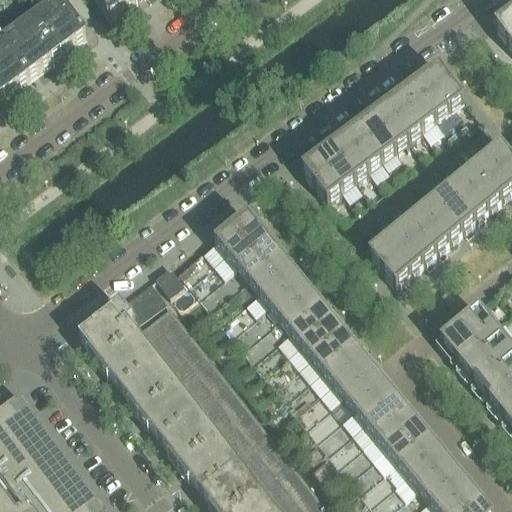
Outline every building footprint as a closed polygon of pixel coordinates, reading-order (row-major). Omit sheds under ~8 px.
[(145,2),(146,0),(91,0),(106,20),(105,20),(109,24),(110,24),(111,26),(135,8),(136,8),(136,9),(145,2)] [(62,63),(86,45),(85,42),(86,42),(82,37),(81,38),(60,10),(57,13),(58,14),(48,22),(17,45),(7,52),(6,50),(3,52),(29,87),(53,70),(54,70),(58,67),(62,64),(62,63)] [(511,29),(508,24),(495,35),(511,57),(511,29)] [(6,105),(29,87),(3,52),(0,54),(2,57),(0,57),(0,110),(1,109),(6,106),(5,105),(6,105)] [(465,110),(439,76),(425,87),(450,121),(465,110)] [(450,121),(425,87),(411,97),(437,131),(450,121)] [(437,131),(411,97),(398,107),(423,141),(437,131)] [(423,141),(398,107),(384,117),(410,151),(423,141)] [(410,151),(384,117),(371,127),(396,161),(410,151)] [(396,161),(371,127),(357,137),(383,171),(396,161)] [(471,139),(466,132),(461,136),(466,143),(471,139)] [(383,171),(357,137),(344,147),(369,181),(383,171)] [(491,145),(485,138),(480,142),(486,149),(491,145)] [(458,149),(452,142),(448,146),(453,153),(458,149)] [(369,181),(344,147),(330,157),(356,191),(369,181)] [(478,155),(473,148),(468,152),(474,159),(478,155)] [(444,159),(439,152),(434,156),(440,163),(444,159)] [(511,167),(502,155),(487,167),(511,196),(511,167)] [(356,191),(330,157),(317,167),(342,201),(356,191)] [(465,166),(460,159),(455,163),(461,170),(465,166)] [(431,169),(426,162),(421,166),(426,173),(431,169)] [(342,201),(317,167),(302,178),(328,212),(342,201)] [(511,201),(511,196),(487,167),(474,177),(501,210),(511,201)] [(452,177),(447,170),(442,174),(448,180),(452,177)] [(417,179),(412,172),(407,176),(413,183),(417,179)] [(474,177),(461,188),(488,221),(501,210),(474,177)] [(439,187),(434,180),(429,184),(435,191),(439,187)] [(404,190),(399,182),(394,186),(399,193),(404,190)] [(488,221),(461,188),(448,198),(475,231),(488,221)] [(426,198),(421,191),(416,195),(422,202),(426,198)] [(390,200),(385,192),(380,196),(386,203),(390,200)] [(475,231),(448,198),(435,209),(462,242),(475,231)] [(377,210),(372,202),(367,206),(372,213),(377,210)] [(413,209),(408,202),(403,205),(409,212),(413,209)] [(462,242),(435,209),(422,220),(449,253),(462,242)] [(364,220),(358,212),(353,216),(359,223),(364,220)] [(400,219),(395,212),(390,216),(396,223),(400,219)] [(449,253),(422,220),(409,230),(436,263),(449,253)] [(351,229),(346,222),(341,225),(346,232),(351,229)] [(387,230),(382,223),(377,227),(383,234),(387,230)] [(227,266),(260,239),(248,224),(215,251),(216,252),(227,266)] [(436,263),(409,230),(396,241),(423,274),(436,263)] [(374,241),(369,234),(364,237),(370,244),(374,241)] [(238,279),(271,252),(260,239),(227,266),(238,279)] [(423,274),(396,241),(383,252),(410,285),(423,274)] [(344,409),(333,396),(323,383),(312,370),(301,357),(291,344),(280,331),(269,318),(259,305),(248,292),(238,279),(227,266),(216,252),(179,282),(297,426),(367,511),(428,511),(418,500),(408,487),(397,474),(387,461),(376,448),(365,435),(355,422),(344,409)] [(248,292),(281,265),(271,252),(238,279),(248,292)] [(410,285),(383,252),(369,263),(396,296),(410,285)] [(259,305),(292,278),(281,265),(248,292),(259,305)] [(185,295),(176,284),(171,276),(156,287),(170,306),(185,295)] [(269,318),(302,291),(292,278),(259,305),(269,318)] [(167,311),(151,291),(143,297),(158,318),(167,311)] [(280,331),(313,304),(302,291),(269,318),(280,331)] [(158,318),(143,297),(132,305),(148,325),(158,318)] [(291,344),(324,317),(313,304),(280,331),(291,344)] [(148,325),(132,305),(122,312),(133,325),(132,326),(138,333),(148,325)] [(251,420),(211,368),(191,342),(171,316),(139,342),(129,328),(132,326),(122,312),(120,309),(119,310),(110,316),(109,317),(112,320),(90,337),(82,344),(80,345),(91,360),(120,397),(141,424),(181,475),(201,501),(239,471),(272,446),(251,420)] [(301,357),(334,330),(324,317),(291,344),(301,357)] [(496,337),(479,317),(460,333),(476,353),(496,337)] [(312,370),(345,343),(334,330),(301,357),(312,370)] [(476,353),(460,333),(440,349),(457,369),(476,353)] [(511,356),(496,337),(476,353),(491,372),(511,356)] [(323,383),(356,356),(345,343),(312,370),(323,383)] [(491,372),(476,353),(457,369),(472,388),(491,372)] [(333,396),(366,369),(356,356),(323,383),(333,396)] [(511,385),(511,357),(511,356),(491,372),(506,390),(511,385)] [(344,409),(377,382),(366,369),(333,396),(344,409)] [(506,390),(491,372),(472,388),(487,406),(506,390)] [(355,422),(388,395),(377,382),(344,409),(355,422)] [(511,416),(511,397),(506,390),(487,406),(502,425),(511,416)] [(365,435),(398,408),(388,395),(355,422),(365,435)] [(0,418),(0,511),(101,511),(97,506),(20,403),(0,418)] [(376,448),(409,421),(398,408),(365,435),(376,448)] [(511,416),(502,425),(511,436),(511,416)] [(387,461),(420,434),(409,421),(376,448),(387,461)] [(299,446),(289,433),(281,440),(291,452),(299,446)] [(397,474),(430,447),(420,434),(387,461),(397,474)] [(324,511),(292,471),(272,446),(239,471),(201,501),(209,511),(324,511)] [(408,487),(441,460),(430,447),(397,474),(408,487)] [(418,500),(451,473),(441,460),(408,487),(418,500)] [(428,511),(429,511),(462,486),(451,473),(418,500),(428,511)] [(456,511),(473,499),(462,486),(429,511),(456,511)] [(482,511),(483,511),(473,499),(456,511),(482,511)]
